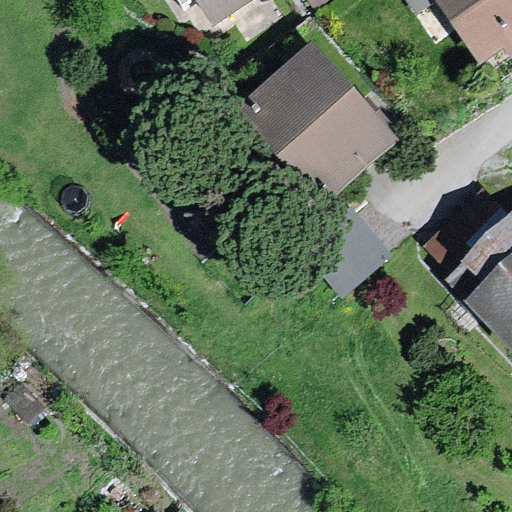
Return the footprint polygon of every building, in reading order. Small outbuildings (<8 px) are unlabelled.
[(195,0),(216,30),(261,0),(195,0)] [(307,0),(317,13),(335,0),(307,0)] [(511,0),(433,0),(485,72),(511,52),(511,0)] [(315,45),(236,113),(322,213),(401,145),(315,45)] [(345,298),(396,258),(358,210),(307,250),(345,298)] [(511,266),(470,306),(511,352),(511,266)]
